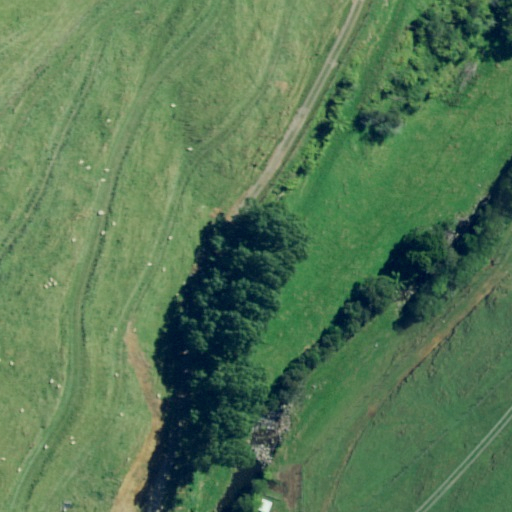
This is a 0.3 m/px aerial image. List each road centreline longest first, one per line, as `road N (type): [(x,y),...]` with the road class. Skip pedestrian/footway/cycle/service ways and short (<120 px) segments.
road 1 (track): [(160,511),(218,280),(363,0)]
road 2 (track): [(511,414),(421,511)]
